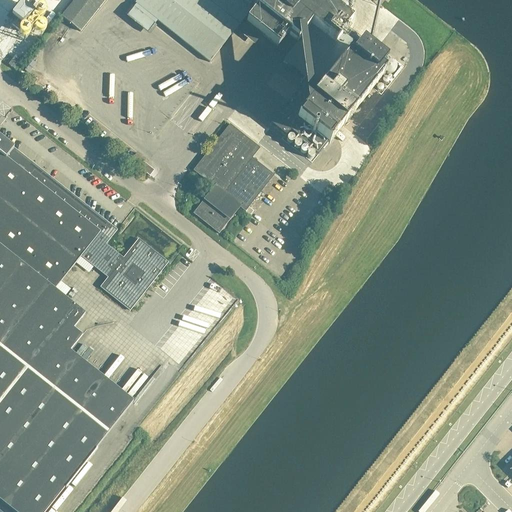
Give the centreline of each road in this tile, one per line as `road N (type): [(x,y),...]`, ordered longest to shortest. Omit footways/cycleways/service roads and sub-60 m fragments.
road 1 (tertiary): [(126,511),(264,337),(267,301),(253,281),(0,80)]
road 2 (unknown): [(152,200),(223,112),(284,159)]
road 3 (unknown): [(284,159),(314,177),(342,172),(356,140),(328,115),(344,87)]
